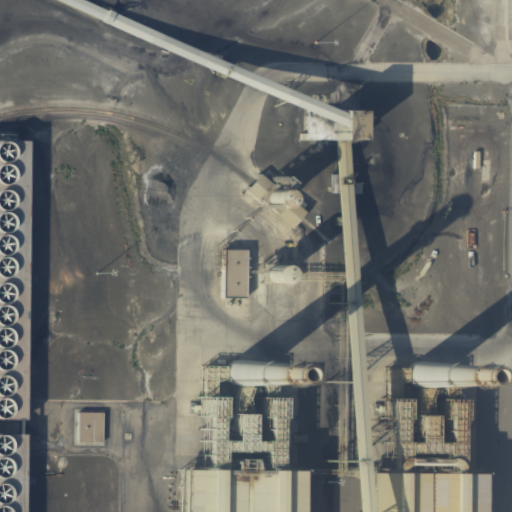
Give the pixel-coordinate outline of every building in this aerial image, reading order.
[(0,145),(0,427),(9,427),(10,145),(0,145)] [(417,357),(419,379),(434,378),(431,355),(417,357)] [(466,511),(463,397),(435,398),(423,414),(409,414),(410,443),(396,437),(354,511),(296,511),(295,467),(201,470),(181,511),(466,511)] [(100,413),(75,413),(75,443),(100,443),(100,413)] [(0,437),(0,511),(12,511),(13,437),(0,437)]
